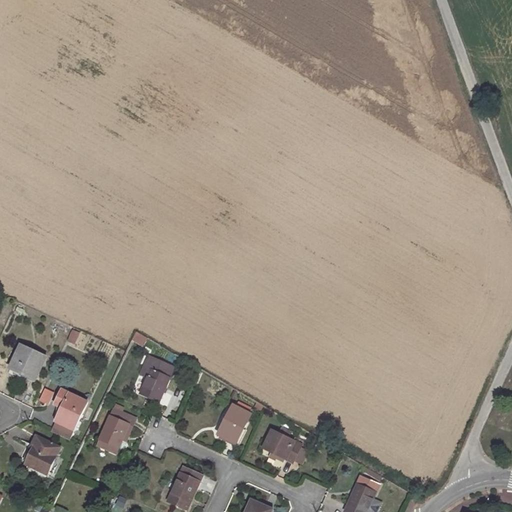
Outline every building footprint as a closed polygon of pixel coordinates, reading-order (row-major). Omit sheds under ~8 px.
[(19,307),(17,313),(23,316),(25,310),(19,307)] [(35,379),(46,357),(20,345),(10,368),(22,373),(20,376),(24,378),(26,375),(35,379)] [(147,378),(143,387),(141,394),(159,402),(168,380),(170,380),(174,369),(149,357),(141,375),(147,378)] [(137,384),(143,387),(147,378),(141,375),(137,384)] [(39,402),(48,406),(54,393),(44,389),(39,402)] [(69,441),(87,402),(61,390),(55,404),(62,408),(51,432),(69,441)] [(239,402),(236,407),(248,413),(251,409),(239,402)] [(116,404),(113,409),(122,412),(124,407),(116,404)] [(248,413),(236,407),(233,405),(218,434),(236,444),(251,415),(248,413)] [(113,409),(100,439),(111,444),(108,450),(116,454),(122,439),(129,424),(133,426),(136,419),(122,412),(113,409)] [(126,441),(133,426),(129,424),(122,439),(126,441)] [(263,448),(272,453),(284,459),(293,463),(293,462),(301,446),(289,439),(292,433),(282,428),(279,435),(272,431),(263,448)] [(60,448),(36,436),(33,444),(35,445),(27,462),(26,464),(47,475),(60,448)] [(111,444),(100,439),(97,445),(108,450),(111,444)] [(35,445),(33,444),(24,461),(27,462),(35,445)] [(301,446),(293,462),(302,466),(310,450),(301,446)] [(284,459),(272,453),(269,457),(275,460),(276,459),(282,462),(284,459)] [(183,467),(168,502),(187,510),(202,475),(183,467)] [(368,468),(365,473),(378,481),(381,476),(368,468)] [(360,477),(345,511),(344,511),(366,511),(379,485),(360,477)] [(248,511),(247,511),(270,511),(272,510),(251,501),(246,511),(248,511)]
